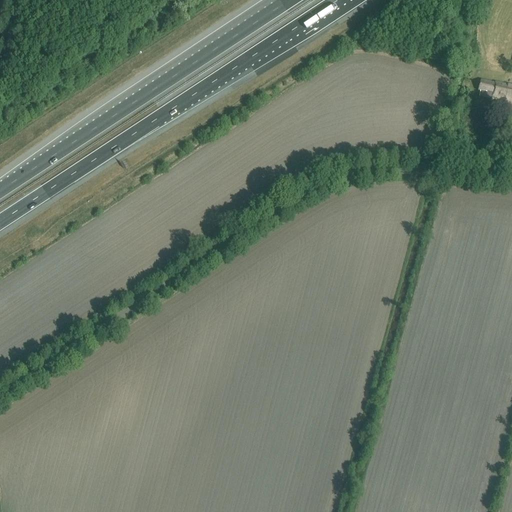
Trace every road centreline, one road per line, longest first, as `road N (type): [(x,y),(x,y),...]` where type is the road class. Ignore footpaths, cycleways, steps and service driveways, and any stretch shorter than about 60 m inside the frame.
road 1 (unclassified): [(0,397),(299,191),(400,169),(511,177)]
road 2 (motorway): [(0,221),(338,0)]
road 3 (motorway): [(290,0),(0,190)]
